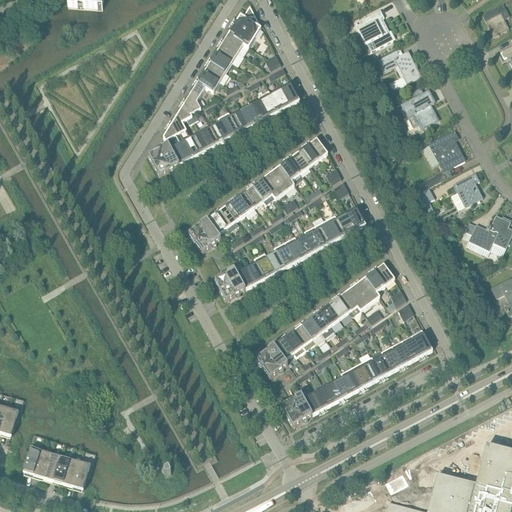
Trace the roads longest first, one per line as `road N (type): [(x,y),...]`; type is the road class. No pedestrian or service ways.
road 1 (residential): [(232,0),(125,179),(279,451)]
road 2 (residential): [(279,451),(450,358),(315,99)]
road 3 (residential): [(480,148),(425,40),(428,25),(450,23),(465,36),(507,112),(493,138)]
road 4 (tertiary): [(297,485),(511,374)]
